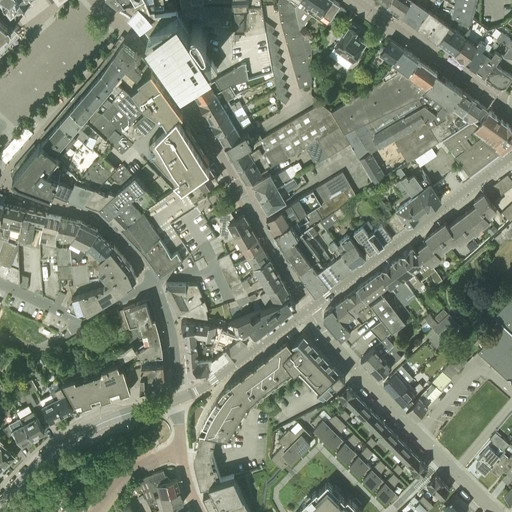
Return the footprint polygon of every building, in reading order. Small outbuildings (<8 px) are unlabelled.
[(3,0),(11,10),(18,5),(22,9),(34,0),(33,0),(3,0)] [(215,69),(210,63),(213,61),(199,39),(200,38),(202,42),(203,43),(205,43),(206,43),(206,42),(207,41),(207,40),(206,37),(204,30),(200,23),(199,21),(197,21),(196,21),(195,21),(194,21),(193,22),(192,23),(192,24),(192,25),(192,26),(192,27),(193,28),(192,29),(184,17),(196,17),(198,17),(200,18),(202,19),(203,21),(202,6),(181,8),(165,10),(155,11),(154,7),(150,8),(146,0),(133,0),(131,1),(130,0),(129,0),(130,2),(132,1),(140,7),(139,8),(138,8),(138,9),(137,9),(136,10),(136,11),(136,12),(136,13),(133,15),(139,20),(144,25),(149,31),(153,37),(187,88),(215,69)] [(155,11),(165,10),(163,0),(153,0),(154,7),(155,11)] [(163,0),(165,10),(181,8),(180,0),(163,0)] [(231,0),(231,5),(232,5),(232,18),(231,29),(244,30),(247,30),(245,0),(231,0)] [(261,3),(260,3),(259,0),(245,0),(247,30),(244,30),(245,33),(246,43),(249,57),(236,59),(237,65),(231,69),(231,70),(271,64),(271,62),(269,53),(268,45),(266,36),(264,28),(263,19),(264,20),(261,3)] [(300,30),(295,15),(294,1),(297,1),(297,0),(277,0),(277,2),(280,19),(299,87),(311,84),(312,57),(312,46),(312,45),(307,36),(302,31),(301,31),(300,30)] [(295,15),(300,30),(311,14),(326,25),(340,5),(340,4),(334,0),(297,0),(297,1),(294,1),(295,15)] [(382,0),(401,12),(409,0),(382,0)] [(409,0),(401,12),(416,24),(429,5),(433,0),(409,0)] [(441,0),(433,0),(429,5),(416,24),(427,31),(439,15),(434,12),(441,0)] [(440,13),(444,16),(443,18),(439,15),(427,31),(438,39),(450,23),(450,20),(454,4),(450,2),(446,0),(444,0),(442,7),(440,13)] [(469,25),(471,16),(475,1),(475,0),(455,0),(454,4),(450,20),(469,25)] [(208,17),(223,17),(224,5),(208,5),(208,17)] [(223,18),(232,18),(232,5),(231,5),(225,5),(224,5),(223,17),(223,18)] [(326,25),(333,29),(346,10),(340,5),(326,25)] [(511,30),(511,16),(511,15),(504,22),(502,24),(511,30)] [(454,51),(464,59),(479,38),(486,29),(487,28),(482,24),(471,16),(469,25),(468,29),(467,33),(454,51)] [(0,41),(8,34),(9,35),(10,34),(11,33),(11,32),(11,31),(11,29),(11,28),(11,27),(10,27),(10,26),(9,26),(9,25),(8,26),(0,19),(0,41)] [(264,28),(271,33),(275,28),(264,20),(263,19),(264,28)] [(438,39),(454,51),(467,33),(468,29),(469,25),(450,20),(450,23),(438,39)] [(503,40),(504,39),(511,44),(511,30),(502,24),(501,23),(500,24),(487,28),(486,29),(494,36),(496,37),(497,35),(502,39),(503,40)] [(349,25),(334,46),(353,59),(366,41),(355,34),(357,31),(355,30),(356,27),(353,25),(350,26),(349,25)] [(266,36),(274,42),(277,37),(271,33),(264,28),(266,36)] [(464,59),(475,66),(485,52),(490,45),(496,37),(494,36),(486,29),(479,38),(464,59)] [(475,66),(485,73),(499,52),(494,49),(499,43),(502,39),(497,35),(496,37),(490,45),(485,52),(475,66)] [(268,45),(276,51),(280,46),(274,42),(266,36),(268,45)] [(392,60),(403,48),(390,38),(379,53),(391,61),(392,60)] [(502,53),(511,59),(511,44),(504,39),(503,40),(502,39),(499,43),(494,49),(499,52),(502,53)] [(114,53),(126,64),(125,65),(126,65),(139,77),(151,68),(141,56),(137,53),(123,40),(114,53)] [(269,53),(278,59),(281,55),(276,51),(268,45),(269,53)] [(408,72),(418,58),(403,48),(392,60),(394,62),(386,70),(390,74),(402,68),(408,72)] [(499,52),(485,73),(500,84),(505,83),(511,72),(511,59),(502,53),(499,52)] [(114,80),(126,65),(125,65),(126,64),(114,53),(102,70),(113,79),(114,80)] [(271,62),(279,68),(283,63),(278,59),(269,53),(271,62)] [(355,128),(420,96),(434,74),(435,73),(435,72),(436,71),(418,58),(408,72),(402,68),(390,74),(331,110),(330,112),(338,125),(316,139),(327,156),(349,143),(344,134),(355,128)] [(273,72),(281,77),(284,72),(279,68),(271,62),(271,64),(273,72)] [(193,91),(200,101),(223,90),(222,89),(229,84),(273,72),(271,64),(231,70),(231,69),(202,86),(193,91)] [(162,116),(163,114),(167,122),(150,139),(154,146),(158,144),(160,147),(151,152),(181,184),(182,186),(195,177),(210,167),(207,162),(209,161),(186,124),(183,127),(181,124),(182,123),(177,114),(181,110),(151,68),(138,78),(140,80),(132,86),(145,104),(162,116)] [(114,80),(113,79),(102,70),(92,82),(144,132),(155,122),(144,111),(139,107),(130,94),(128,92),(114,80)] [(452,105),(462,90),(450,82),(436,71),(435,72),(435,73),(434,74),(420,96),(355,128),(344,134),(349,143),(350,143),(358,156),(359,158),(374,183),(386,176),(371,151),(394,139),(407,162),(439,141),(431,126),(446,118),(445,115),(452,105)] [(274,80),(282,85),(286,80),(281,77),(273,72),(274,80)] [(276,88),(284,94),(287,89),(282,85),(274,80),(276,88)] [(81,94),(133,142),(144,132),(92,82),(81,94)] [(284,94),(276,88),(277,97),(285,103),(289,98),(284,94)] [(206,112),(229,100),(228,99),(231,97),(228,92),(225,93),(223,90),(200,101),(199,102),(206,112)] [(442,139),(442,138),(461,126),(459,124),(455,118),(461,112),(462,113),(467,105),(466,105),(470,99),(472,101),(473,98),(462,90),(452,105),(445,115),(446,118),(431,126),(439,141),(442,139)] [(114,145),(122,152),(131,144),(133,142),(81,94),(71,106),(85,118),(106,138),(114,144),(114,145)] [(461,126),(472,119),(487,109),(473,98),(472,101),(470,99),(466,105),(467,105),(462,113),(461,112),(455,118),(459,124),(461,126)] [(206,112),(212,122),(235,111),(234,110),(242,105),(240,102),(235,104),(234,103),(231,104),(229,100),(206,112)] [(316,139),(338,125),(330,112),(331,110),(321,102),(312,107),(318,119),(288,138),(257,156),(238,168),(246,181),(255,176),(262,172),(314,140),(316,139)] [(104,156),(114,145),(114,144),(106,138),(106,139),(97,130),(85,118),(71,106),(61,119),(104,156)] [(231,156),(238,168),(257,156),(288,138),(318,119),(312,107),(262,137),(231,156)] [(511,140),(511,126),(489,110),(479,124),(472,119),(461,126),(442,138),(442,139),(470,176),(499,154),(499,153),(501,152),(502,153),(508,145),(511,140)] [(218,133),(241,121),(240,120),(248,116),(246,113),(243,115),(242,113),(238,115),(237,114),(235,111),(212,122),(218,133)] [(114,165),(104,156),(61,119),(43,139),(65,158),(63,163),(77,175),(82,179),(98,160),(99,161),(110,170),(114,165)] [(218,133),(225,145),(249,131),(249,130),(250,129),(246,123),(243,125),(241,121),(218,133)] [(225,145),(231,156),(262,137),(260,133),(253,137),(249,131),(225,145)] [(18,177),(52,190),(59,174),(63,163),(65,158),(43,139),(14,173),(18,177)] [(67,196),(83,202),(96,183),(99,184),(117,167),(114,165),(110,170),(99,161),(98,160),(82,179),(77,175),(67,196)] [(52,190),(67,196),(77,175),(63,163),(59,174),(52,190)] [(83,202),(97,207),(133,174),(122,163),(117,168),(117,167),(99,184),(96,183),(83,202)] [(190,197),(193,202),(203,195),(200,190),(218,178),(214,172),(214,171),(213,168),(211,168),(210,167),(195,177),(198,182),(192,186),(196,192),(190,197)] [(271,173),(253,183),(260,197),(291,178),(285,168),(273,176),(271,173)] [(266,217),(275,231),(351,185),(342,171),(291,202),(275,212),(266,217)] [(414,173),(408,177),(430,207),(441,198),(427,176),(420,181),(414,173)] [(133,174),(97,207),(108,217),(131,198),(134,196),(146,186),(134,174),(133,174)] [(407,200),(419,215),(430,207),(408,177),(406,174),(393,183),(406,199),(406,200),(407,200)] [(510,187),(511,185),(511,180),(507,174),(503,177),(510,187)] [(260,197),(268,210),(286,199),(290,196),(287,191),(298,184),(294,176),(291,178),(260,197)] [(505,191),(510,187),(503,177),(498,181),(505,191)] [(501,194),(505,191),(498,181),(494,184),(501,194)] [(216,235),(193,202),(190,197),(182,186),(181,184),(172,190),(157,201),(143,211),(135,217),(134,216),(120,225),(121,226),(119,227),(141,250),(159,275),(178,261),(183,258),(216,235)] [(496,197),(501,194),(494,184),(489,187),(496,197)] [(275,231),(282,245),(295,236),(308,228),(312,225),(319,220),(320,220),(334,211),(340,206),(340,207),(357,195),(351,185),(275,231)] [(492,201),(496,197),(489,187),(484,191),(492,201)] [(491,212),(497,208),(492,201),(484,191),(474,199),(477,202),(487,216),(488,216),(492,213),(491,212)] [(141,211),(131,198),(108,217),(118,226),(119,227),(121,226),(120,225),(134,216),(141,211)] [(391,214),(401,228),(408,223),(419,215),(407,200),(406,200),(406,199),(395,207),(397,210),(392,214),(391,214)] [(488,216),(487,216),(477,202),(457,217),(469,234),(474,231),(475,232),(481,228),(480,226),(490,219),(488,216)] [(3,229),(2,232),(5,233),(5,235),(0,247),(0,248),(0,274),(20,283),(20,274),(18,243),(19,242),(18,242),(22,221),(25,208),(3,203),(0,214),(1,214),(2,222),(1,229),(3,229)] [(338,219),(340,221),(347,216),(340,207),(340,206),(334,211),(339,219),(338,219)] [(387,218),(391,214),(392,214),(386,207),(381,210),(387,218)] [(510,221),(511,218),(511,214),(506,207),(502,211),(510,221)] [(22,221),(18,242),(19,242),(30,245),(32,239),(34,227),(42,228),(43,229),(47,213),(25,208),(22,221)] [(225,239),(230,236),(235,233),(249,224),(243,213),(235,218),(229,208),(217,215),(223,226),(220,232),(222,235),(225,239)] [(338,219),(339,219),(334,211),(320,220),(319,220),(326,230),(328,228),(338,219)] [(40,241),(56,243),(57,243),(56,239),(56,236),(61,217),(47,213),(43,229),(42,228),(40,241)] [(396,232),(401,228),(391,214),(387,218),(396,232)] [(58,264),(65,263),(70,263),(72,262),(71,242),(82,221),(81,221),(61,217),(56,236),(56,239),(57,243),(56,243),(58,264)] [(460,241),(469,234),(457,217),(448,224),(445,220),(434,228),(447,245),(452,242),(453,243),(459,239),(460,241)] [(369,220),(354,231),(370,252),(396,232),(387,218),(374,227),(369,220)] [(511,218),(510,221),(500,229),(501,230),(499,231),(494,236),(501,244),(511,235),(511,233),(511,218)] [(74,282),(89,279),(84,243),(98,230),(82,221),(71,242),(72,262),(70,263),(65,263),(58,264),(59,276),(74,276),(74,282)] [(241,245),(256,236),(249,224),(235,233),(230,236),(234,242),(237,240),(240,245),(241,245)] [(497,229),(493,224),(487,229),(491,234),(497,229)] [(308,228),(311,232),(314,236),(318,232),(312,225),(308,228)] [(312,261),(328,283),(341,274),(330,259),(323,264),(319,257),(320,256),(305,236),(311,232),(308,228),(295,236),(304,249),(312,261)] [(336,254),(330,259),(341,274),(352,265),(336,242),(337,241),(328,228),(326,230),(321,233),(328,243),(336,254)] [(445,247),(447,245),(434,228),(426,235),(429,239),(419,246),(421,249),(420,250),(430,264),(431,263),(442,255),(440,253),(446,248),(445,247)] [(99,256),(113,244),(98,230),(84,243),(89,279),(99,277),(99,256)] [(337,241),(336,242),(352,265),(366,255),(349,232),(337,241)] [(240,245),(247,256),(262,246),(256,236),(241,245),(240,245)] [(300,269),(312,261),(304,249),(295,236),(282,245),(300,269)] [(69,284),(71,295),(67,304),(81,310),(92,303),(93,306),(129,285),(127,282),(136,277),(131,266),(114,245),(114,244),(113,244),(99,256),(99,277),(89,279),(74,282),(74,283),(69,284)] [(435,269),(431,263),(430,264),(420,250),(417,252),(412,245),(400,254),(422,284),(424,283),(421,280),(429,273),(436,283),(442,279),(435,269)] [(247,256),(240,260),(246,270),(253,266),(268,257),(262,246),(247,256)] [(243,287),(240,280),(238,275),(228,253),(217,258),(236,299),(247,295),(243,287)] [(417,287),(422,284),(400,254),(389,263),(401,278),(403,279),(408,275),(417,287)] [(268,257),(253,266),(255,271),(240,280),(243,287),(275,268),(268,257)] [(312,261),(300,269),(298,270),(315,292),(328,283),(312,261)] [(401,278),(389,263),(379,270),(388,282),(393,288),(397,294),(401,299),(411,291),(403,279),(401,278)] [(268,289),(283,281),(275,268),(243,287),(247,295),(253,293),(251,289),(253,288),(253,289),(263,284),(266,290),(268,289)] [(358,286),(366,298),(388,282),(379,270),(358,286)] [(20,274),(20,283),(20,286),(27,289),(29,276),(20,274)] [(184,299),(201,290),(197,283),(166,281),(165,286),(175,305),(185,300),(184,299)] [(275,302),(290,293),(283,281),(268,289),(266,290),(267,291),(260,294),(267,306),(275,303),(275,302)] [(381,320),(382,319),(391,331),(405,320),(410,317),(409,315),(411,314),(404,305),(405,304),(401,299),(397,294),(391,298),(387,293),(393,288),(388,282),(366,298),(375,310),(374,311),(381,320)] [(361,322),(374,311),(375,310),(366,298),(358,286),(343,297),(361,322)] [(184,299),(185,300),(175,305),(179,311),(207,316),(208,316),(206,309),(208,308),(205,299),(202,300),(199,295),(202,294),(201,290),(184,299)] [(60,305),(65,293),(59,291),(54,302),(60,305)] [(240,306),(248,301),(252,299),(257,296),(255,292),(254,292),(253,293),(247,295),(236,299),(240,306)] [(275,302),(275,303),(267,306),(228,322),(245,332),(248,329),(252,334),(257,336),(289,312),(287,310),(294,305),(293,305),(295,303),(290,293),(275,302)] [(486,358),(492,365),(507,378),(510,378),(510,381),(511,380),(511,296),(486,324),(495,332),(478,351),(486,358)] [(350,330),(361,322),(343,297),(332,305),(345,323),(350,330)] [(145,357),(163,356),(162,349),(162,345),(161,341),(160,337),(159,333),(158,329),(157,325),(156,322),(155,318),(152,318),(146,299),(117,310),(124,327),(141,324),(145,342),(135,348),(138,352),(142,357),(142,358),(145,357)] [(341,338),(350,330),(345,323),(332,305),(324,311),(323,316),(341,338)] [(443,308),(439,313),(443,317),(448,313),(443,308)] [(424,318),(432,327),(438,322),(430,312),(424,318)] [(456,332),(457,331),(455,329),(460,325),(449,312),(448,313),(443,317),(432,327),(438,333),(447,324),(456,332)] [(213,348),(216,325),(216,324),(186,319),(181,320),(185,333),(186,345),(186,350),(197,350),(213,348)] [(391,331),(382,319),(381,320),(370,328),(381,339),(381,340),(386,335),(390,332),(391,331)] [(447,342),(448,341),(456,332),(447,324),(438,333),(447,342)] [(225,347),(232,355),(247,343),(246,338),(241,335),(216,325),(213,348),(213,349),(217,352),(225,347)] [(457,331),(456,332),(448,341),(456,349),(465,340),(457,331)] [(200,430),(199,430),(209,432),(231,436),(250,405),(297,369),(323,397),(346,377),(340,370),(339,371),(304,332),(292,343),(295,346),(293,347),(287,339),(224,387),(225,388),(225,387),(226,388),(223,390),(221,392),(218,397),(216,400),(214,401),(212,405),(210,408),(207,413),(205,417),(204,419),(202,424),(201,427),(200,430)] [(360,358),(369,367),(383,356),(388,349),(389,347),(394,343),(386,335),(381,340),(381,339),(360,358)] [(115,356),(120,364),(138,352),(135,348),(133,344),(115,356)] [(212,356),(210,371),(232,355),(225,347),(217,352),(213,349),(212,356)] [(203,376),(210,371),(212,356),(213,349),(213,348),(197,350),(186,350),(189,373),(196,377),(203,376)] [(378,377),(397,358),(388,349),(383,356),(369,367),(378,377)] [(54,365),(48,352),(41,355),(48,368),(54,365)] [(459,353),(454,357),(463,365),(467,361),(459,353)] [(145,357),(142,358),(139,387),(160,380),(164,373),(163,361),(163,356),(145,357)] [(450,362),(459,370),(463,365),(454,357),(450,362)] [(446,366),(454,374),(459,370),(450,362),(446,366)] [(63,381),(64,383),(72,399),(74,402),(74,401),(77,407),(131,390),(123,367),(119,368),(118,363),(63,381)] [(384,383),(394,395),(408,382),(413,377),(402,364),(390,375),(391,376),(384,383)] [(442,370),(450,379),(454,374),(446,366),(442,370)] [(442,370),(414,400),(406,408),(415,418),(441,391),(440,390),(450,379),(442,370)] [(31,378),(24,381),(30,392),(36,388),(31,378)] [(48,385),(51,393),(54,398),(62,414),(64,413),(65,414),(69,412),(69,411),(73,408),(69,401),(72,399),(64,383),(61,384),(59,385),(57,381),(48,385)] [(394,395),(406,408),(414,400),(425,388),(420,381),(413,387),(408,382),(394,395)] [(356,394),(356,393),(347,385),(338,394),(347,402),(352,407),(361,399),(356,394)] [(29,404),(31,408),(37,405),(30,392),(24,395),(28,404),(29,404)] [(61,415),(62,414),(54,398),(51,393),(40,399),(51,420),(55,418),(57,419),(61,417),(61,415)] [(366,421),(374,412),(361,399),(352,407),(366,421)] [(33,409),(32,409),(20,415),(20,416),(24,424),(31,438),(32,437),(34,438),(38,436),(39,434),(44,430),(36,415),(33,409)] [(379,434),(387,426),(374,412),(366,421),(379,434)] [(323,436),(341,419),(335,414),(325,420),(318,414),(310,422),(314,426),(321,433),(320,434),(321,434),(323,436)] [(31,438),(24,424),(20,416),(8,422),(9,424),(2,428),(10,437),(17,433),(22,443),(25,441),(27,442),(31,440),(31,438)] [(345,441),(339,435),(346,424),(341,419),(323,436),(325,438),(325,439),(326,438),(333,446),(333,445),(337,449),(345,441)] [(379,434),(392,448),(401,439),(387,426),(379,434)] [(284,433),(301,451),(302,450),(303,449),(303,448),(305,446),(308,444),(309,443),(310,441),(314,437),(306,429),(299,435),(289,428),(284,433)] [(216,434),(209,432),(200,431),(194,456),(194,460),(194,461),(195,465),(201,486),(205,485),(207,490),(203,492),(208,502),(210,501),(212,505),(209,506),(211,511),(251,511),(234,475),(221,479),(212,451),(216,434)] [(484,473),(490,466),(489,466),(505,448),(505,447),(496,439),(500,435),(495,431),(486,442),(489,445),(479,457),(481,459),(476,465),(484,473)] [(347,458),(350,462),(358,454),(352,448),(359,438),(354,432),(345,441),(337,449),(336,449),(339,451),(338,452),(339,452),(346,459),(347,458)] [(301,451),(284,433),(278,439),(285,449),(274,460),(282,468),(283,467),(286,464),(287,463),(290,460),(291,460),(293,459),(293,458),(294,458),(296,455),(298,453),(298,454),(299,453),(298,453),(299,452),(300,452),(301,451)] [(0,457),(6,464),(11,458),(13,459),(17,454),(12,448),(11,449),(3,441),(4,440),(0,436),(0,457)] [(392,448),(405,461),(414,453),(401,439),(392,448)] [(511,474),(511,453),(511,451),(511,445),(509,443),(505,447),(505,448),(489,466),(490,466),(498,473),(504,467),(511,474)] [(360,472),(363,475),(371,468),(366,462),(372,451),(367,445),(358,454),(350,462),(350,463),(352,465),(352,466),(352,465),(359,472),(360,472)] [(419,458),(414,453),(405,461),(411,466),(410,467),(419,475),(428,466),(419,458)] [(371,468),(363,475),(363,476),(365,478),(365,479),(366,479),(373,486),(373,485),(377,489),(385,481),(379,475),(386,464),(380,459),(371,468)] [(138,479),(146,501),(152,499),(155,498),(180,489),(177,477),(167,480),(163,469),(138,479)] [(399,478),(393,472),(385,481),(377,489),(376,489),(378,492),(379,493),(379,492),(386,499),(387,499),(391,503),(399,495),(392,488),(399,478)] [(427,483),(435,492),(441,497),(449,489),(444,483),(436,474),(427,483)] [(52,489),(66,505),(76,496),(66,485),(62,480),(52,489)] [(339,493),(327,481),(318,491),(316,489),(301,505),(302,506),(296,511),(360,511),(362,511),(352,501),(348,497),(345,500),(339,493)] [(180,489),(155,498),(159,510),(184,502),(180,489)] [(461,511),(468,505),(456,493),(441,507),(446,511),(461,511)] [(424,504),(428,500),(423,495),(419,499),(424,503),(424,504)] [(92,500),(87,496),(80,503),(86,508),(92,500)] [(429,509),(433,505),(428,500),(424,504),(429,509)]
